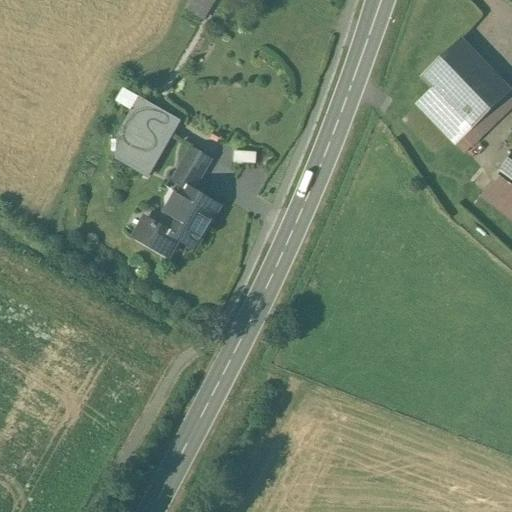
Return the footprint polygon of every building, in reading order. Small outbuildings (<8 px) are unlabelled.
[(195,0),(190,12),(188,14),(201,21),(212,0),(195,0)] [(461,40),(422,77),(434,90),(418,105),(464,154),(509,111),(501,102),(510,92),(461,40)] [(132,111),(173,133),(180,122),(125,91),(118,103),(132,111)] [(173,133),(132,111),(118,135),(117,160),(148,178),(173,133)] [(197,184),(211,160),(192,149),(178,173),(197,184)] [(256,154),(234,152),(233,163),(255,165),(256,154)] [(511,154),(500,171),(511,179),(511,154)] [(146,219),(135,238),(168,257),(178,240),(184,244),(194,249),(206,229),(204,228),(217,206),(193,192),(197,184),(178,173),(172,182),(180,187),(157,226),(146,219)] [(511,184),(497,173),(479,197),(511,221),(511,184)]
